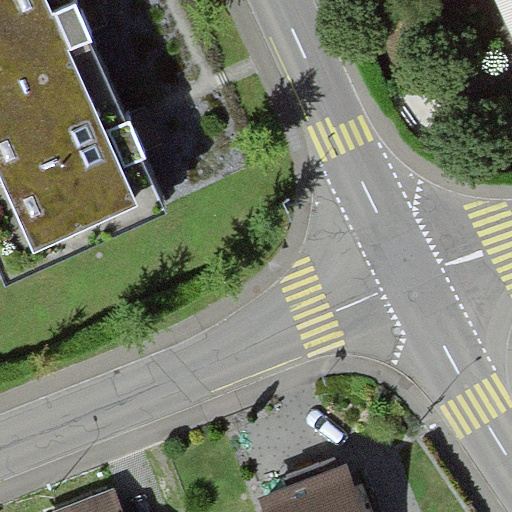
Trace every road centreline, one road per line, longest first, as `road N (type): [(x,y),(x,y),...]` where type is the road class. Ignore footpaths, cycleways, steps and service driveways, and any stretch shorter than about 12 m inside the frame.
road 1 (residential): [(0,440),(412,282)]
road 2 (secondary): [(412,282),(278,0)]
road 3 (secondary): [(511,460),(412,282)]
